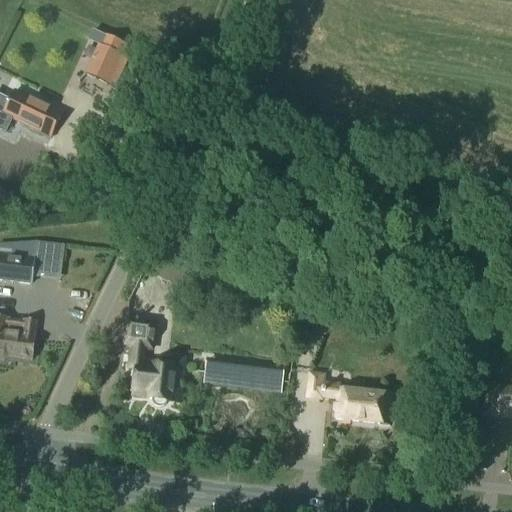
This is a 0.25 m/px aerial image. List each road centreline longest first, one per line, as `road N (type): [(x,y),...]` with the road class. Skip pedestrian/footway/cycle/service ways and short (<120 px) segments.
road 1 (unclassified): [(32,476),(242,0)]
road 2 (primary): [(316,511),(32,476)]
